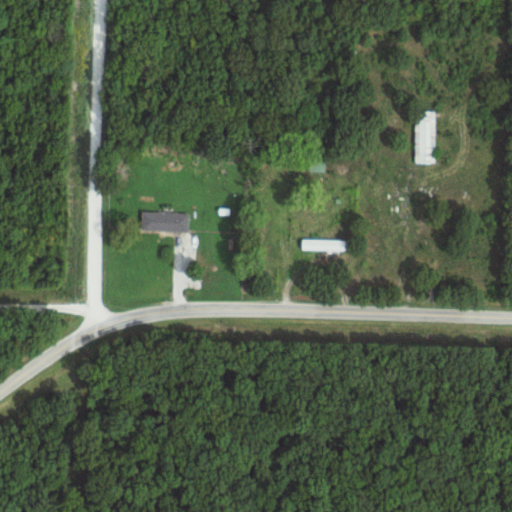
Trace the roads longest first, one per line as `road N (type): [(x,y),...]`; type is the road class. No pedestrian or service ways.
road 1 (secondary): [(0,389),(76,336),(139,310),(511,313)]
road 2 (residential): [(102,0),(98,309)]
